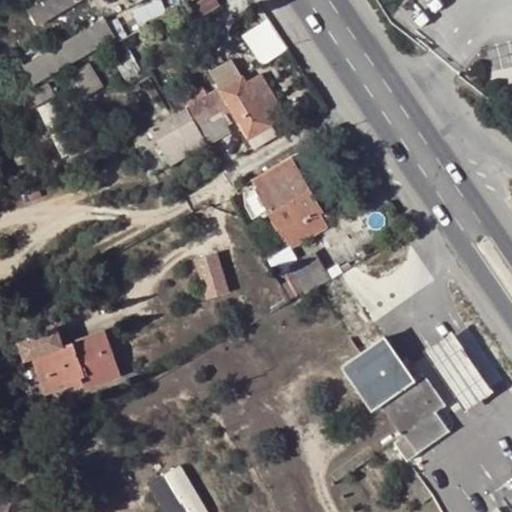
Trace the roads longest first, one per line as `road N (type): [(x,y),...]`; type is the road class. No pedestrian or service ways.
road 1 (primary): [(299,0),(511,315)]
road 2 (primary): [(511,245),(399,90)]
road 3 (unclassified): [(511,163),(399,90)]
